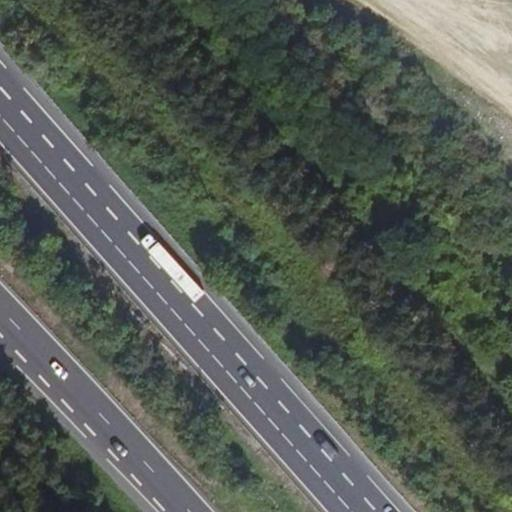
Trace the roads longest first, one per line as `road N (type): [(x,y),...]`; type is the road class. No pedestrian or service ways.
road 1 (trunk): [(365,511),(0,100)]
road 2 (track): [(511,426),(170,0)]
road 3 (trunk): [(0,319),(182,511)]
